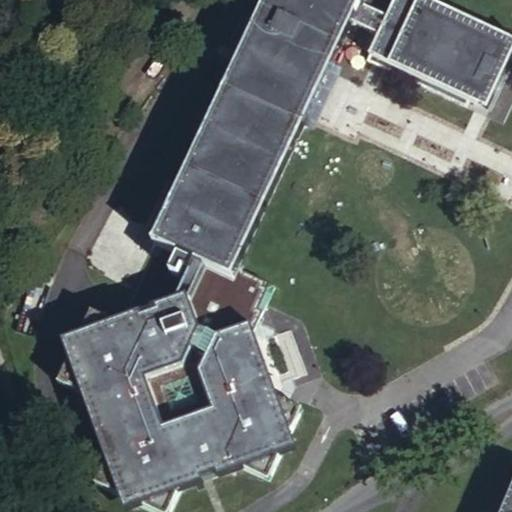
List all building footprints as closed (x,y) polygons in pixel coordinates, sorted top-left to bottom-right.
[(354,10),(360,0),(257,0),(249,18),(242,15),(213,75),(221,79),(149,227),(191,245),(232,265),(266,268),(306,110),(308,105),(315,92),(332,55),(350,17),(354,10)] [(511,29),(446,0),(387,0),(383,8),(360,0),(350,17),(374,26),(367,47),(502,112),(511,87),(511,29)] [(301,285),(291,280),(276,273),(266,268),(232,265),(191,245),(200,303),(148,322),(119,308),(106,335),(99,349),(83,381),(111,393),(131,450),(115,481),(141,492),(163,502),(184,511),(190,511),(203,486),(263,463),(295,479),(310,448),(319,429),(331,403),(306,391),(294,386),(288,368),(292,361),(283,357),(276,335),(282,322),(288,310),(301,285)] [(306,391),(282,322),(276,335),(283,357),(292,361),(288,368),(294,386),(306,391)] [(92,336),(99,349),(106,335),(92,336)] [(324,446),(319,429),(310,448),(324,446)] [(145,507),(163,502),(141,492),(145,507)]
